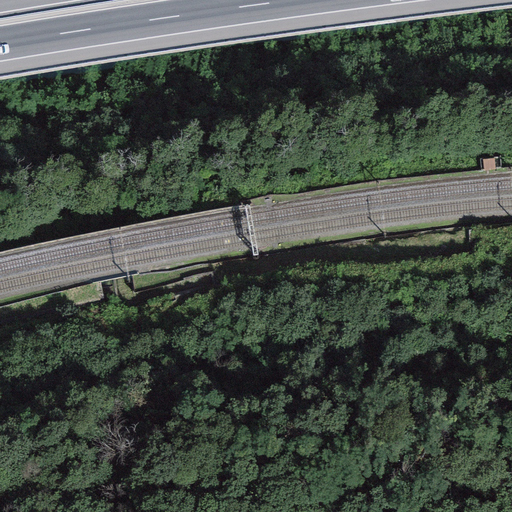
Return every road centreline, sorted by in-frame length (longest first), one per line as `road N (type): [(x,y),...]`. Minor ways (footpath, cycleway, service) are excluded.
road 1 (motorway): [(0,44),(298,0)]
road 2 (unclassified): [(511,402),(451,431),(434,463),(446,489),(511,490)]
